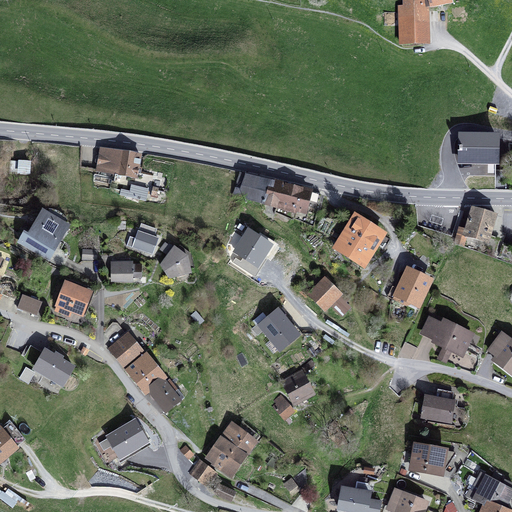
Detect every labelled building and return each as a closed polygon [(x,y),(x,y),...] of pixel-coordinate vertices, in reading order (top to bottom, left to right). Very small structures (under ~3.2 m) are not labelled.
[(400,7),(401,44),(427,43),(426,8),(426,7),(423,7),(422,0),(404,0),(405,7),(400,7)] [(101,149),(98,171),(136,178),(140,156),(101,149)] [(21,163),(10,162),(10,172),(21,173),(21,163)] [(21,163),(21,173),(29,173),(30,163),(21,163)] [(448,171),(421,170),(420,185),(448,186),(448,171)] [(307,206),(318,209),(321,195),(240,174),(234,194),(239,197),(276,207),(277,204),(284,206),(283,210),(296,213),(297,210),(305,212),(307,206)] [(467,236),(488,243),(489,238),(490,236),(496,216),(488,213),(489,210),(481,208),(480,211),(472,209),(469,221),(462,219),(455,244),(464,247),(467,236)] [(63,233),(70,229),(68,223),(65,218),(61,213),(56,211),(51,210),(45,210),(40,211),(40,219),(55,220),(63,233)] [(335,248),(348,256),(368,225),(355,217),(335,248)] [(49,250),(58,255),(63,245),(58,242),(63,233),(55,220),(40,219),(30,236),(25,234),(19,243),(44,257),(49,250)] [(139,231),(154,237),(157,229),(141,224),(139,231)] [(260,269),(276,239),(249,224),(233,254),(260,269)] [(368,225),(348,256),(359,263),(369,248),(373,250),(375,247),(377,245),(373,242),(379,232),(368,225)] [(130,237),(127,246),(153,255),(159,238),(154,237),(139,231),(138,231),(135,239),(130,237)] [(377,245),(375,247),(384,253),(392,240),(379,232),(373,242),(377,245)] [(169,278),(189,274),(182,264),(192,258),(191,256),(190,254),(180,247),(178,249),(175,247),(173,249),(170,246),(169,247),(165,244),(161,249),(165,252),(166,251),(169,254),(160,265),(169,278)] [(359,263),(363,266),(373,250),(369,248),(359,263)] [(84,250),(83,259),(96,261),(97,251),(84,250)] [(189,274),(192,273),(191,269),(194,268),(192,258),(182,264),(189,274)] [(133,281),(133,278),(142,277),(142,266),(133,266),(133,263),(112,263),(112,281),(133,281)] [(403,305),(406,299),(418,305),(429,282),(409,272),(403,284),(400,282),(397,289),(400,291),(395,300),(403,305)] [(348,298),(343,293),(327,277),(323,280),(340,297),(330,306),(342,318),(350,309),(343,303),(348,298)] [(308,295),(325,312),(330,306),(340,297),(323,280),(308,295)] [(82,314),(85,316),(95,291),(68,281),(67,284),(90,293),(82,314)] [(69,316),(71,310),(82,314),(90,293),(67,284),(56,311),(69,316)] [(17,309),(37,317),(42,303),(22,295),(17,309)] [(300,332),(282,310),(270,320),(268,317),(253,329),(257,335),(264,330),(272,340),(280,349),(288,342),(296,335),(300,332)] [(430,320),(423,333),(436,340),(435,342),(445,347),(443,351),(449,354),(451,350),(462,355),(471,336),(444,323),(442,326),(430,320)] [(471,336),(472,334),(445,320),(444,323),(471,336)] [(138,345),(128,333),(109,349),(126,370),(127,369),(144,355),(145,354),(141,349),(138,345)] [(288,342),(291,346),(300,339),(296,335),(288,342)] [(511,344),(501,336),(492,348),(500,354),(497,357),(494,361),(511,374),(511,344)] [(275,353),(280,349),(272,340),(267,344),(275,353)] [(43,355),(44,354),(31,346),(30,347),(43,355)] [(36,367),(64,384),(73,368),(60,360),(62,358),(56,354),(54,357),(45,351),(44,354),(43,355),(30,347),(21,362),(34,370),(36,367)] [(497,357),(500,354),(492,348),(489,351),(497,357)] [(439,359),(445,362),(449,354),(443,351),(439,359)] [(151,394),(166,383),(157,372),(144,355),(127,369),(145,392),(148,390),(151,394)] [(283,386),(293,405),(313,394),(304,377),(309,373),(307,370),(315,365),(311,360),(299,370),(300,371),(282,381),(284,385),(283,386)] [(62,387),(64,384),(36,367),(34,370),(62,387)] [(166,383),(169,380),(160,369),(157,372),(166,383)] [(174,393),(178,390),(169,380),(166,383),(174,393)] [(178,390),(174,393),(166,383),(151,394),(166,413),(181,401),(179,400),(183,397),(178,390)] [(462,424),(465,410),(459,409),(457,403),(451,402),(453,393),(439,390),(437,399),(426,397),(422,417),(462,424)] [(273,407),(284,420),(295,411),(281,395),(274,401),(277,404),(273,407)] [(131,451),(134,455),(149,447),(135,423),(109,438),(116,449),(121,457),(118,459),(120,463),(126,460),(123,456),(131,451)] [(0,456),(2,458),(24,440),(11,424),(3,430),(1,428),(0,429),(0,456)] [(238,428),(232,424),(222,438),(245,455),(259,435),(244,424),(240,430),(238,428)] [(239,465),(246,455),(245,455),(222,438),(221,437),(212,449),(219,454),(221,452),(239,465)] [(109,438),(99,444),(104,451),(111,447),(113,451),(116,449),(109,438)] [(446,452),(416,446),(412,469),(441,475),(446,452)] [(181,451),(188,459),(193,455),(186,447),(181,451)] [(212,464),(230,477),(239,465),(221,452),(219,454),(212,449),(207,457),(214,462),(212,464)] [(123,456),(126,460),(134,455),(131,451),(123,456)] [(189,474),(207,488),(218,475),(203,463),(200,461),(189,474)] [(481,474),(472,491),(470,490),(467,496),(488,506),(491,508),(493,504),(502,485),(481,474)] [(285,484),(293,495),(299,490),(291,480),(285,484)] [(511,487),(511,484),(505,481),(502,485),(493,504),(505,508),(511,494),(511,490),(511,487)] [(339,509),(352,511),(366,511),(369,500),(372,485),(357,482),(355,491),(343,488),(339,509)] [(219,485),(215,494),(231,502),(236,492),(219,485)] [(7,491),(4,500),(17,505),(20,498),(17,497),(18,495),(7,491)] [(423,511),(426,504),(395,492),(389,507),(398,510),(397,511),(423,511)] [(369,500),(366,511),(367,511),(379,511),(382,502),(369,500)]
